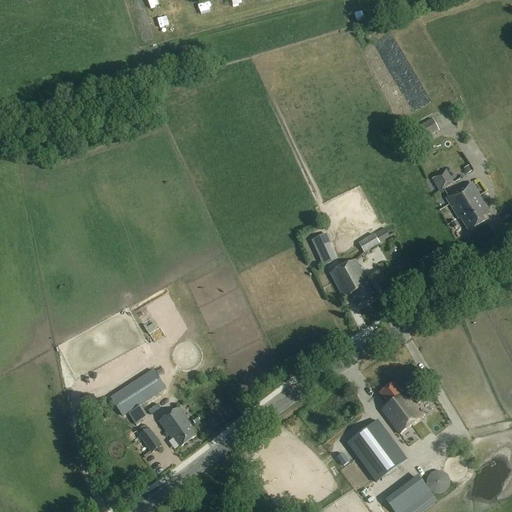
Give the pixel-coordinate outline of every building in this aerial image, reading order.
[(167,26),(156,28),(159,39),(169,36),(167,26)] [(433,121),(416,130),(423,142),(439,132),(433,121)] [(411,126),(401,131),(405,138),(415,133),(411,126)] [(414,156),(418,163),(429,157),(426,150),(414,156)] [(469,166),(464,169),(467,175),(473,172),(469,166)] [(446,170),(431,180),(439,193),(454,184),(446,170)] [(484,220),(492,215),(473,184),(447,200),(463,225),(465,224),(471,234),(487,224),(484,220)] [(385,229),(359,244),(364,254),(390,239),(385,229)] [(327,234),(311,242),(323,268),(336,262),(329,247),(332,245),(327,234)] [(374,296),(356,262),(330,275),(344,301),(352,297),(359,308),(373,301),(371,297),(374,296)] [(155,371),(113,398),(124,418),(129,414),(141,407),(166,391),(155,371)] [(381,412),(398,435),(423,417),(406,393),(402,396),(394,384),(379,394),(388,407),(381,412)] [(418,384),(408,392),(417,405),(428,398),(418,384)] [(141,407),(129,414),(136,425),(143,420),(147,418),(145,415),(141,407)] [(88,420),(96,419),(94,409),(86,411),(88,420)] [(193,427),(180,410),(161,424),(174,441),(175,440),(181,449),(196,437),(190,429),(193,427)] [(376,423),(346,445),(375,485),(405,463),(376,423)] [(152,454),(162,447),(149,429),(138,437),(152,454)] [(428,478),(427,482),(427,486),(428,489),(431,492),(434,494),(438,495),(442,494),(446,492),(448,489),(449,486),(449,482),(448,478),(446,475),(442,473),(438,472),(434,473),(431,475),(428,478)] [(418,477),(385,501),(393,511),(416,511),(435,499),(431,493),(418,477)]
